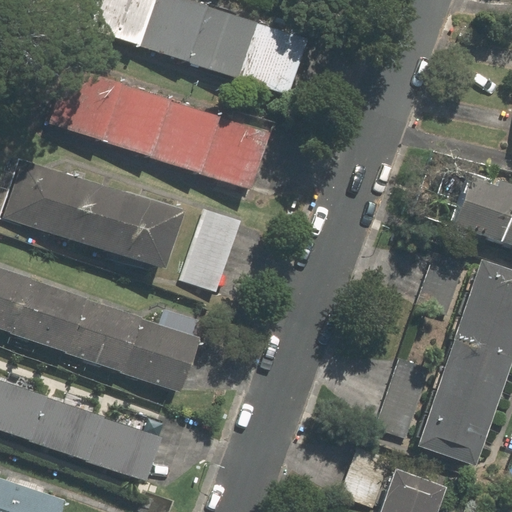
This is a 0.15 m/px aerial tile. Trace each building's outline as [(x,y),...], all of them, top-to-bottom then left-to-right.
[(130,50),(146,0),(92,0),(81,34),(130,50)] [(167,0),(146,0),(130,50),(178,66),(198,11),(167,0)] [(227,84),(247,27),(198,11),(178,66),(227,84)] [(247,27),(227,84),(276,100),(295,43),(247,27)] [(94,142),(113,86),(64,69),(44,125),(94,142)] [(113,86),(94,142),(144,159),(163,102),(113,86)] [(194,176),(213,120),(163,102),(144,159),(194,176)] [(213,120),(194,176),(244,193),(263,137),(213,120)] [(22,164),(3,220),(161,274),(180,217),(22,164)] [(486,187),(460,178),(443,227),(511,250),(511,196),(505,194),(507,187),(488,180),(486,187)] [(204,209),(180,280),(215,293),(239,221),(204,209)] [(428,254),(411,305),(442,316),(459,264),(428,254)] [(511,277),(473,264),(410,450),(468,469),(511,339),(511,277)] [(0,332),(20,282),(0,274),(0,332)] [(55,352),(74,302),(20,281),(20,282),(0,332),(0,334),(54,355),(55,352)] [(110,372),(130,322),(75,301),(74,302),(55,352),(109,374),(110,372)] [(182,340),(189,322),(160,310),(153,329),(130,320),(130,322),(110,372),(162,393),(183,341),(182,340)] [(395,357),(370,429),(402,440),(427,367),(395,357)] [(0,434),(21,442),(37,398),(0,385),(0,434)] [(81,464),(97,420),(37,398),(21,442),(81,464)] [(97,420),(81,464),(142,485),(158,442),(97,420)] [(339,496),(372,507),(389,460),(355,449),(339,496)] [(373,511),(429,511),(438,487),(387,470),(373,511)] [(0,484),(0,511),(49,511),(53,505),(0,484)]
